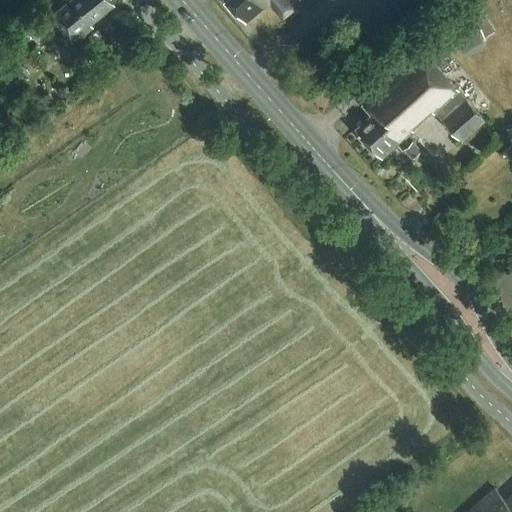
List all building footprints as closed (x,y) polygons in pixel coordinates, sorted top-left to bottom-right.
[(89,22),(113,3),(110,0),(66,0),(49,14),(72,43),(93,26),(89,22)] [(226,0),(245,22),(261,8),(268,2),(281,17),(294,6),(289,0),(226,0)] [(464,11),(445,22),(464,56),(485,44),(482,39),(496,32),(477,0),(458,0),(464,11)] [(52,27),(39,11),(16,30),(25,42),(33,35),(37,40),(52,27)] [(459,91),(455,94),(417,49),(359,98),(372,113),(352,131),(378,161),(435,112),(459,142),(484,122),(459,91)] [(421,150),(412,141),(403,149),(411,158),(421,150)] [(511,511),(511,491),(503,498),(496,489),(466,511),(511,511)]
